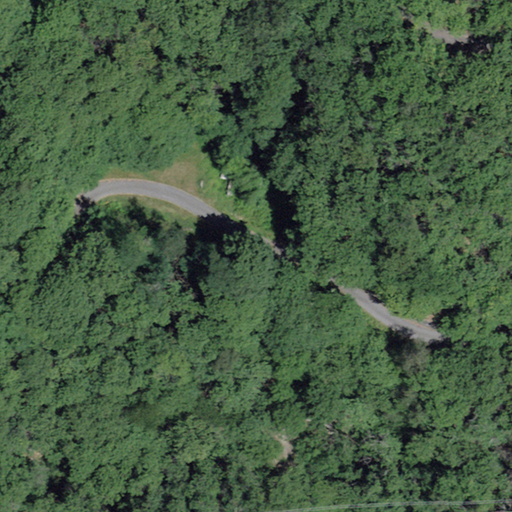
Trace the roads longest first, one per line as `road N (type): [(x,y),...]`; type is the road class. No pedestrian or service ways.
road 1 (unclassified): [(511,330),(442,344),(419,337),(296,258),(170,201),(109,187),(77,203),(28,272),(0,289)]
road 2 (unclassified): [(394,0),(424,36),(450,51),(511,26)]
